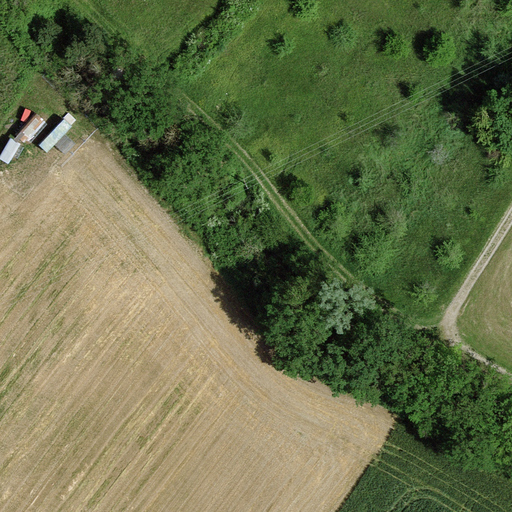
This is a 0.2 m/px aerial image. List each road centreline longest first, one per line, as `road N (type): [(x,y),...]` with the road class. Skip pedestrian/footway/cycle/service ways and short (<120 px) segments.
road 1 (track): [(511,215),(450,325),(455,348),(511,383)]
road 2 (track): [(74,0),(161,79),(254,106)]
